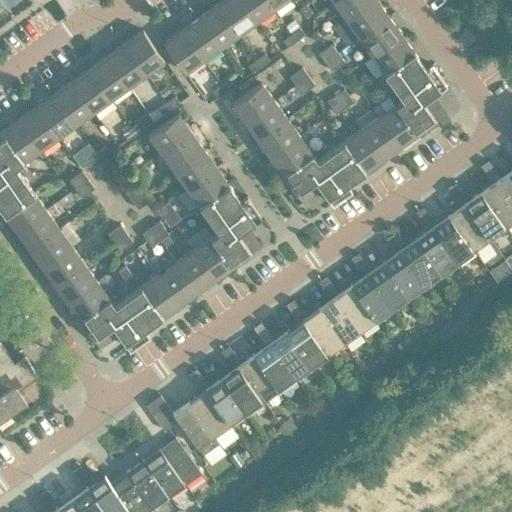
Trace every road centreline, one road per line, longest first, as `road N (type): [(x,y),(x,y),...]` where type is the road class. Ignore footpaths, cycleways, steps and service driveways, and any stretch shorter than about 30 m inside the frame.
road 1 (residential): [(105,411),(504,128)]
road 2 (residential): [(105,411),(0,263)]
road 3 (residential): [(0,76),(80,18),(142,0)]
road 4 (residential): [(504,128),(411,0)]
road 5 (residential): [(0,483),(105,411)]
